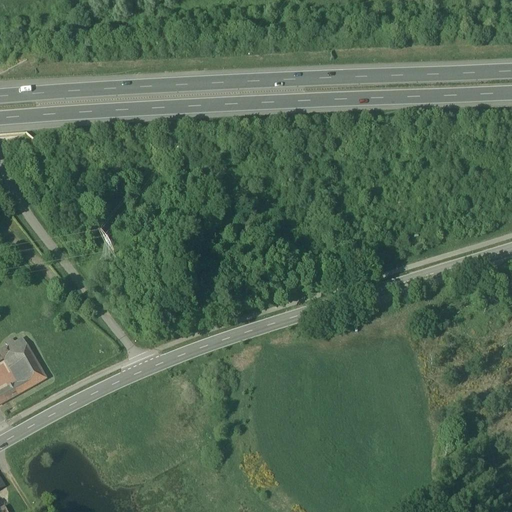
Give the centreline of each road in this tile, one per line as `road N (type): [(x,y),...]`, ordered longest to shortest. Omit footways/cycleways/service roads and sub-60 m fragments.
road 1 (motorway): [(0,121),(511,94)]
road 2 (motorway): [(511,73),(0,99)]
road 3 (tertiary): [(141,373),(511,250)]
road 4 (unclassified): [(141,373),(12,191),(0,161)]
road 5 (tertiary): [(0,445),(141,373)]
